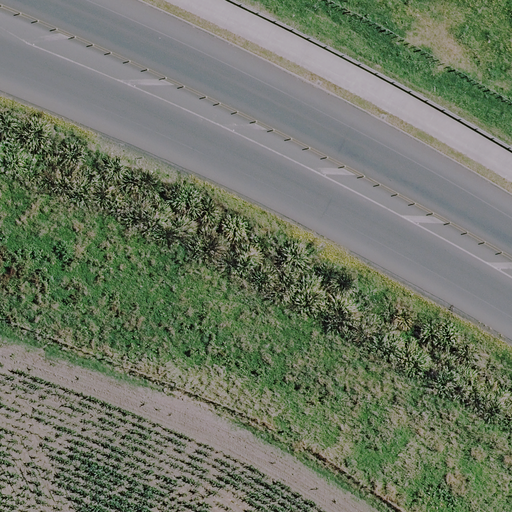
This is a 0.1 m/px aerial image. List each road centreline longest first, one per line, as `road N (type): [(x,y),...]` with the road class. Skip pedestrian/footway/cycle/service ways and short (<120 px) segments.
road 1 (primary): [(511,298),(214,141),(0,46)]
road 2 (primary): [(43,0),(214,75),(511,235)]
